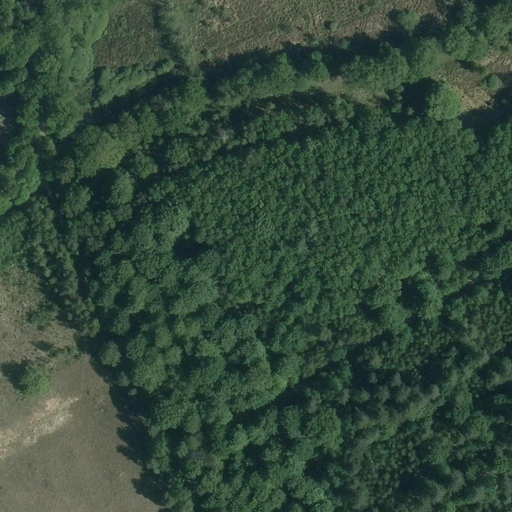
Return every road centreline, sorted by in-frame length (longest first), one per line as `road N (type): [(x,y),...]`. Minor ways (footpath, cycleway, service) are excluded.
road 1 (track): [(42,183),(221,103),(303,83),(386,77),(511,29)]
road 2 (track): [(201,511),(42,183)]
